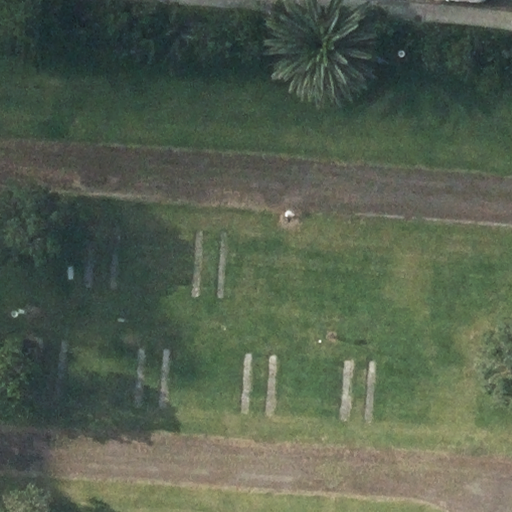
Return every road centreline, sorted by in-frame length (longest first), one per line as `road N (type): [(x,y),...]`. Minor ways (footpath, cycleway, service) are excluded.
road 1 (track): [(0,453),(511,501)]
road 2 (track): [(511,205),(0,161)]
